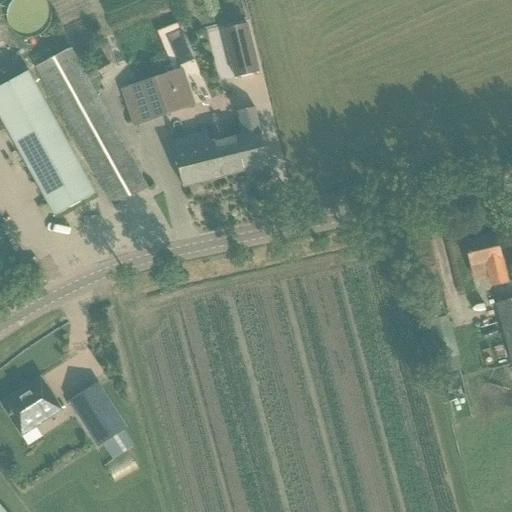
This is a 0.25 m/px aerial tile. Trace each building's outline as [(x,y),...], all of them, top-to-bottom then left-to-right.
[(234,79),(260,73),(248,23),(222,30),(234,79)] [(90,86),(91,85),(74,54),(71,48),(68,50),(37,67),(35,69),(103,190),(113,207),(148,188),(138,170),(90,86)] [(95,66),(100,74),(111,68),(106,60),(95,66)] [(196,105),(184,69),(122,89),(134,126),(196,105)] [(96,193),(30,73),(0,89),(0,118),(54,216),(96,193)] [(268,166),(264,147),(254,109),(237,113),(243,135),(238,135),(247,171),(268,166)] [(182,187),(247,171),(238,135),(209,143),(206,131),(171,140),(178,168),(182,187)] [(493,285),(506,282),(501,260),(502,260),(502,258),(501,259),(495,236),(466,243),(474,279),(490,275),(493,285)] [(511,299),(496,303),(501,323),(511,363),(511,299)] [(426,322),(438,361),(458,356),(447,316),(426,322)] [(62,410),(41,376),(0,401),(0,404),(20,436),(62,410)] [(70,402),(98,445),(125,428),(97,385),(70,402)] [(112,459),(133,445),(126,436),(106,450),(112,459)] [(118,464),(125,478),(151,466),(144,452),(118,464)]
